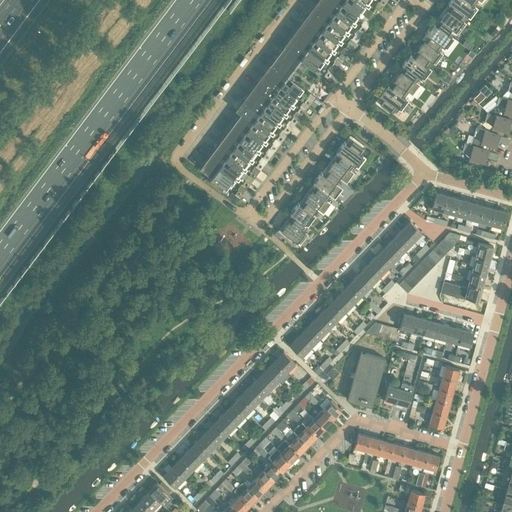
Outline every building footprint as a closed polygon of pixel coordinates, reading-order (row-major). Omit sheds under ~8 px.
[(328,21),(331,16),(335,12),(319,0),(316,0),(311,8),(328,21)] [(319,0),(335,12),(338,7),(341,3),(338,0),(319,0)] [(347,0),(343,0),(341,3),(346,6),(355,13),(355,12),(357,10),(360,12),(365,5),(362,3),(362,4),(357,0),(350,0),(350,1),(347,0)] [(473,5),(466,0),(449,0),(448,2),(448,3),(448,2),(452,5),(449,10),(458,18),(458,17),(463,11),(470,17),(477,7),(473,4),(473,5)] [(358,14),(355,12),(355,13),(346,6),(343,10),(338,7),(335,12),(339,15),(348,22),(350,19),(353,21),(358,14)] [(311,8),(304,17),(321,30),(325,25),(328,21),(311,8)] [(458,18),(449,10),(447,8),(443,13),(441,12),(438,16),(440,18),(439,19),(441,21),(438,25),(437,26),(447,33),(451,27),(459,32),(465,23),(458,17),(458,18)] [(331,16),(328,21),(333,25),(341,31),(344,28),(346,30),(351,24),(348,22),(339,15),(336,20),(331,16)] [(304,17),(297,26),(314,39),(318,34),(321,30),(304,17)] [(447,33),(437,26),(438,25),(433,22),(434,22),(433,22),(425,33),(429,36),(426,41),(438,51),(443,44),(447,47),(454,38),(447,33)] [(325,25),(321,30),(326,34),(334,40),(335,40),(337,37),(339,39),(344,33),(341,31),(333,25),(330,29),(325,25)] [(297,26),(290,35),(307,48),(311,43),(314,39),(297,26)] [(486,31),(482,35),(488,40),(492,35),(486,31)] [(318,34),(314,39),(319,43),(328,49),(330,46),(333,48),(337,42),(335,40),(334,40),(326,34),(323,38),(318,34)] [(290,35),(283,45),(300,57),(307,48),(290,35)] [(438,51),(426,41),(424,39),(420,44),(418,43),(415,47),(417,48),(416,50),(418,51),(415,56),(414,57),(427,66),(432,60),(436,63),(442,54),(438,51)] [(466,39),(462,44),(468,49),(472,43),(466,39)] [(311,43),(307,48),(321,58),(323,55),(326,57),(330,51),(328,49),(319,43),(316,47),(311,43)] [(283,45),(277,54),(294,66),(300,58),(300,57),(283,45)] [(300,57),(300,58),(312,67),(314,68),(316,64),(319,66),(324,60),(321,58),(307,48),(300,57)] [(427,66),(414,57),(415,56),(410,53),(411,53),(410,52),(401,64),(402,64),(406,67),(403,71),(402,72),(415,82),(416,81),(420,75),(424,78),(431,69),(427,66)] [(277,54),(270,63),(287,75),(288,74),(294,66),(277,54)] [(270,63),(263,72),(280,85),(287,75),(270,63)] [(415,82),(402,72),(403,71),(400,70),(397,75),(395,74),(392,78),(394,79),(393,80),(395,82),(391,87),(404,97),(409,90),(413,93),(420,84),(416,81),(415,82)] [(263,72),(256,81),(273,94),(277,89),(280,85),(263,72)] [(287,75),(280,85),(284,88),(293,95),(294,95),(296,92),(298,94),(303,87),(290,77),(291,76),(288,74),(287,75)] [(508,89),(501,97),(511,99),(511,81),(510,81),(510,80),(507,89),(508,89)] [(256,81),(249,90),(266,103),(270,98),(273,94),(256,81)] [(404,97),(391,87),(387,84),(388,84),(387,83),(378,94),(379,95),(379,94),(383,97),(379,103),(392,112),(397,106),(401,109),(408,100),(404,97)] [(277,89),(273,94),(278,97),(287,104),(289,101),(291,103),(296,96),(294,95),(293,95),(284,88),(281,92),(277,89)] [(249,90),(242,99),(259,112),(263,107),(266,103),(249,90)] [(487,111),(487,112),(510,119),(511,119),(511,99),(501,97),(499,96),(498,96),(496,104),(488,111),(487,111)] [(270,98),(266,103),(271,106),(280,113),(282,110),(285,112),(289,106),(287,104),(278,97),(275,102),(270,98)] [(242,99),(235,109),(240,112),(253,121),(256,116),(259,112),(242,99)] [(263,107),(259,112),(264,116),(273,122),(275,119),(278,121),(282,115),(280,113),(271,106),(268,111),(263,107)] [(237,117),(234,121),(246,130),(249,125),(253,121),(240,112),(237,117)] [(487,112),(484,120),(485,120),(491,126),(490,131),(499,134),(503,136),(504,132),(506,133),(510,119),(487,112)] [(256,116),(253,121),(257,125),(266,131),(268,128),(271,130),(276,124),(273,122),(264,116),(261,120),(256,116)] [(234,121),(227,130),(239,139),(242,134),(246,130),(234,121)] [(249,125),(246,130),(251,134),(259,140),(262,137),(264,139),(269,133),(266,131),(257,125),(254,129),(249,125)] [(473,135),(470,144),(479,146),(478,147),(487,149),(487,150),(492,151),(493,147),(495,148),(499,134),(490,131),(476,127),(476,126),(473,135)] [(227,130),(220,139),(232,149),(235,144),(239,139),(227,130)] [(242,134),(239,139),(244,143),(252,150),(252,149),(255,146),(257,148),(262,142),(259,140),(251,134),(248,138),(242,134)] [(220,139),(213,148),(225,158),(228,153),(232,149),(220,139)] [(365,149),(352,139),(348,144),(344,141),(345,141),(344,140),(336,152),(337,152),(340,154),(354,164),(353,164),(357,167),(364,158),(360,155),(365,149)] [(464,142),(461,151),(462,151),(468,156),(467,162),(480,166),(481,163),(483,163),(487,150),(487,149),(478,147),(479,146),(470,144),(465,142),(464,142)] [(235,144),(232,149),(237,152),(245,159),(246,158),(248,155),(250,157),(255,151),(252,149),(252,150),(244,143),(240,147),(235,144)] [(213,148),(206,157),(218,167),(222,162),(225,158),(213,148)] [(228,153),(225,158),(230,161),(238,168),(239,167),(241,165),(244,167),(248,160),(246,158),(245,159),(237,152),(234,157),(228,153)] [(354,164),(340,154),(337,159),(335,158),(331,163),(329,162),(326,166),(328,167),(327,169),(329,170),(339,177),(346,183),(353,174),(349,171),(353,164),(354,164)] [(206,157),(199,167),(205,172),(204,172),(205,172),(208,174),(208,175),(209,175),(211,176),(218,167),(206,157)] [(222,162),(218,167),(232,177),(234,174),(237,176),(241,169),(239,167),(238,168),(230,161),(227,165),(222,162)] [(211,176),(208,180),(220,189),(223,185),(225,186),(227,183),(230,185),(235,179),(232,177),(218,167),(211,176)] [(339,177),(329,170),(326,175),(321,172),(322,171),(321,171),(313,183),(314,183),(317,185),(330,195),(334,198),(341,189),(334,183),(339,177)] [(330,195),(317,185),(314,190),(312,188),(308,194),(306,192),(303,197),(305,198),(304,199),(306,201),(316,208),(323,213),(330,204),(326,201),(330,195)] [(443,211),(447,195),(435,191),(431,207),(443,211)] [(455,214),(459,198),(447,195),(443,211),(455,214)] [(466,217),(471,201),(459,198),(455,214),(466,217)] [(316,208),(306,201),(303,206),(298,203),(298,202),(290,213),(290,214),(290,213),(294,216),(307,226),(314,216),(311,214),(316,208)] [(478,220),(483,204),(471,201),(466,217),(478,220)] [(490,224),(494,208),(483,204),(478,220),(490,224)] [(502,227),(507,211),(494,208),(490,224),(502,227)] [(307,226),(294,216),(291,221),(288,219),(285,224),(283,223),(280,227),(281,228),(280,230),(300,244),(307,235),(303,232),(307,226)] [(412,241),(421,232),(409,220),(400,230),(412,241)] [(469,227),(471,221),(466,220),(465,225),(464,225),(463,230),(469,232),(471,227),(469,227)] [(404,250),(412,241),(400,230),(392,238),(404,250)] [(459,234),(449,231),(444,236),(453,245),(459,239),(460,234),(459,234)] [(449,249),(453,245),(444,236),(440,241),(449,249)] [(395,259),(404,250),(392,238),(383,247),(395,259)] [(440,241),(436,244),(436,245),(445,254),(449,249),(440,241)] [(489,260),(493,246),(479,242),(475,256),(489,260)] [(424,252),(428,248),(425,244),(420,249),(424,252)] [(436,245),(432,249),(440,258),(445,254),(436,245)] [(387,268),(395,259),(383,247),(375,256),(387,268)] [(419,257),(424,252),(420,249),(415,254),(419,257)] [(436,262),(440,258),(432,249),(427,254),(436,262)] [(436,262),(427,254),(423,258),(432,266),(436,262)] [(378,276),(387,268),(375,256),(366,265),(378,276)] [(485,273),(489,260),(475,256),(471,269),(485,273)] [(419,262),(428,271),(432,266),(423,258),(419,262)] [(407,270),(411,265),(408,261),(403,266),(407,270)] [(428,271),(419,262),(415,267),(424,275),(428,271)] [(369,285),(378,276),(366,265),(358,274),(369,285)] [(402,275),(407,270),(403,266),(398,271),(402,275)] [(411,271),(420,279),(424,275),(415,267),(411,271)] [(481,287),(485,273),(471,269),(467,283),(481,287)] [(420,279),(411,271),(407,275),(415,284),(420,279)] [(361,294),(369,285),(358,274),(349,282),(361,294)] [(415,284),(407,275),(402,279),(411,288),(415,284)] [(386,284),(390,288),(394,283),(391,279),(386,284)] [(411,288),(402,279),(398,284),(407,292),(411,288)] [(466,287),(443,281),(440,292),(461,297),(461,296),(478,300),(481,287),(467,283),(466,287)] [(352,303),(361,294),(349,282),(340,291),(352,303)] [(381,289),(385,293),(390,288),(386,284),(381,289)] [(344,312),(352,303),(340,291),(332,300),(344,312)] [(335,320),(344,312),(332,300),(323,309),(335,320)] [(377,313),(381,310),(371,300),(367,303),(377,313)] [(327,329),(335,320),(323,309),(315,318),(327,329)] [(399,328),(398,331),(410,334),(412,330),(415,316),(403,313),(400,326),(399,328)] [(415,316),(412,330),(423,333),(427,319),(415,316)] [(318,338),(327,329),(315,318),(306,326),(318,338)] [(427,319),(423,333),(435,336),(438,322),(427,319)] [(362,329),(366,324),(362,320),(358,325),(362,329)] [(375,321),(366,331),(367,332),(378,335),(381,323),(375,321)] [(438,322),(435,336),(446,339),(450,325),(438,322)] [(381,323),(378,335),(384,336),(387,325),(381,323)] [(356,334),(362,329),(358,325),(357,326),(355,328),(353,331),(356,334)] [(387,325),(384,336),(390,338),(393,326),(387,325)] [(450,325),(446,339),(457,342),(461,328),(450,325)] [(310,347),(318,338),(306,326),(298,335),(310,347)] [(393,326),(390,338),(396,340),(398,331),(399,328),(393,326)] [(461,328),(457,342),(469,345),(473,331),(461,328)] [(301,356),(310,347),(298,335),(289,344),(301,356)] [(345,347),(349,342),(345,338),(341,343),(345,347)] [(336,356),(345,347),(341,343),(335,349),(332,347),(329,349),(336,356)] [(285,372),(294,363),(282,351),(274,360),(285,372)] [(372,405),(385,358),(361,351),(348,399),(372,405)] [(328,364),(332,360),(328,356),(324,360),(328,364)] [(277,381),(285,372),(274,360),(265,369),(277,381)] [(323,369),(328,364),(324,360),(319,366),(323,369)] [(456,380),(459,368),(444,364),(441,376),(456,380)] [(332,378),(338,372),(333,367),(327,373),(332,378)] [(268,389),(277,381),(265,369),(257,378),(268,389)] [(303,389),(313,379),(310,375),(300,386),(303,389)] [(452,392),(456,380),(441,376),(438,388),(452,392)] [(260,398),(268,389),(257,378),(248,387),(260,398)] [(400,387),(396,401),(408,404),(412,391),(414,386),(402,382),(400,387)] [(396,401),(400,387),(389,384),(385,398),(396,401)] [(299,394),(303,389),(300,386),(295,391),(299,394)] [(251,407),(260,398),(248,387),(239,395),(251,407)] [(449,403),(452,392),(438,388),(435,399),(449,403)] [(309,400),(313,396),(309,392),(305,396),(309,400)] [(243,416),(251,407),(239,395),(231,404),(243,416)] [(314,405),(318,401),(313,396),(309,400),(314,405)] [(288,398),(283,403),(286,407),(291,402),(288,398)] [(446,415),(449,403),(435,399),(432,411),(446,415)] [(332,418),(341,409),(331,400),(322,408),(332,418)] [(418,411),(420,405),(416,405),(417,401),(413,400),(408,418),(413,419),(415,410),(418,411)] [(276,406),(272,409),(273,410),(278,416),(286,407),(283,403),(278,408),(276,406)] [(234,424),(243,416),(231,404),(222,413),(234,424)] [(324,427),(332,418),(322,408),(314,417),(324,427)] [(293,418),(296,414),(292,409),(288,413),(293,418)] [(271,416),(266,421),(269,424),(278,416),(273,410),(269,414),(271,416)] [(443,427),(446,415),(432,411),(428,423),(443,427)] [(226,433),(234,424),(222,413),(214,422),(226,433)] [(316,435),(324,427),(314,417),(310,413),(302,421),(316,435)] [(280,431),(287,424),(282,420),(276,426),(280,430),(280,431)] [(266,421),(261,426),(265,429),(269,424),(266,421)] [(307,444),(316,435),(302,421),(293,431),(307,444)] [(217,442),(226,433),(214,422),(205,430),(217,442)] [(276,426),(271,430),(276,434),(280,430),(276,426)] [(209,451),(217,442),(205,430),(197,439),(209,451)] [(281,439),(284,435),(280,431),(280,430),(276,434),(281,439)] [(299,453),(307,444),(293,431),(285,439),(299,453)] [(366,449),(370,435),(358,432),(354,446),(366,449)] [(252,442),(257,437),(254,434),(249,439),(252,442)] [(377,452),(381,439),(370,435),(366,449),(377,452)] [(200,460),(209,451),(197,439),(188,448),(200,460)] [(247,447),(252,442),(249,439),(244,443),(247,447)] [(291,461),(299,453),(285,439),(277,448),(291,461)] [(389,456),(392,442),(381,439),(377,452),(389,456)] [(400,459),(404,445),(392,442),(389,456),(400,459)] [(263,448),(258,444),(255,448),(259,452),(263,448)] [(411,462),(415,448),(404,445),(400,459),(411,462)] [(192,468),(200,460),(188,448),(180,457),(192,468)] [(267,452),(263,448),(259,452),(263,456),(267,452)] [(282,470),(291,461),(277,448),(268,457),(272,460),(282,470)] [(423,465),(427,451),(415,448),(411,462),(423,465)] [(235,459),(240,455),(236,451),(232,456),(235,459)] [(435,468),(439,454),(427,451),(423,465),(435,468)] [(230,465),(235,459),(232,456),(227,461),(230,465)] [(183,477),(192,468),(180,457),(171,466),(183,477)] [(274,479),(282,470),(272,460),(264,469),(274,479)] [(243,469),(246,465),(242,461),(238,465),(243,469)] [(247,474),(251,470),(246,465),(243,469),(247,474)] [(174,486),(183,477),(171,466),(162,475),(174,486)] [(497,467),(496,471),(498,471),(504,473),(502,479),(510,482),(511,482),(511,469),(505,468),(505,469),(499,467),(497,467)] [(219,469),(214,474),(218,477),(223,473),(219,469)] [(266,488),(274,479),(264,469),(255,478),(266,488)] [(424,473),(418,472),(417,478),(426,480),(428,474),(424,473)] [(214,474),(210,479),(213,482),(218,477),(214,474)] [(226,486),(230,482),(225,478),(221,482),(226,486)] [(257,496),(266,488),(255,478),(247,486),(257,496)] [(425,486),(426,480),(417,478),(415,484),(425,486)] [(156,481),(148,490),(160,501),(168,493),(156,481)] [(257,496),(247,486),(242,481),(233,490),(238,495),(239,494),(249,505),(257,496)] [(230,491),(234,487),(230,482),(226,486),(230,491)] [(494,485),(493,489),(511,493),(511,482),(510,482),(508,489),(494,485)] [(202,487),(197,492),(201,495),(206,490),(202,487)] [(214,500),(220,494),(215,489),(209,495),(214,500)] [(421,505),(425,493),(410,489),(407,501),(421,505)] [(511,493),(493,489),(492,493),(498,495),(506,497),(504,503),(511,505),(511,493)] [(148,490),(140,498),(151,510),(160,501),(148,490)] [(197,492),(193,497),(196,500),(201,495),(197,492)] [(230,503),(239,511),(241,511),(249,505),(239,494),(238,495),(235,498),(232,495),(227,500),(230,503)] [(209,504),(213,499),(208,495),(204,500),(209,504)] [(140,498),(131,507),(136,511),(149,511),(151,510),(140,498)] [(214,508),(218,504),(213,499),(209,504),(214,508)] [(419,511),(421,505),(407,501),(403,511),(419,511)] [(222,511),(239,511),(230,503),(222,511)] [(494,509),(493,511),(511,511),(511,505),(504,503),(502,511),(494,509)]
